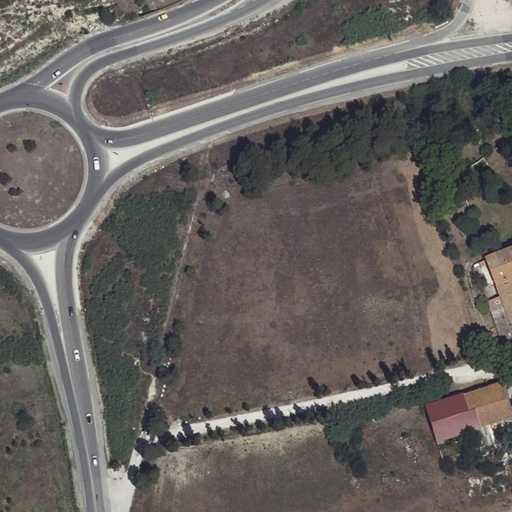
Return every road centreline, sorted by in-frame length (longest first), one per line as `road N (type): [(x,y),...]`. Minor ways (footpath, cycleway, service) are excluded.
road 1 (primary): [(93,197),(145,158),(300,101),(511,58)]
road 2 (primary): [(366,64),(138,135),(84,128)]
road 3 (primary): [(79,123),(79,85),(96,67),(263,0)]
road 4 (primary): [(7,237),(42,293),(91,459)]
road 5 (primary): [(91,459),(59,284),(67,229)]
road 6 (primary): [(212,0),(79,53),(20,102)]
road 7 (primary): [(511,37),(366,64)]
road 8 (unclassified): [(469,0),(449,31),(366,64)]
